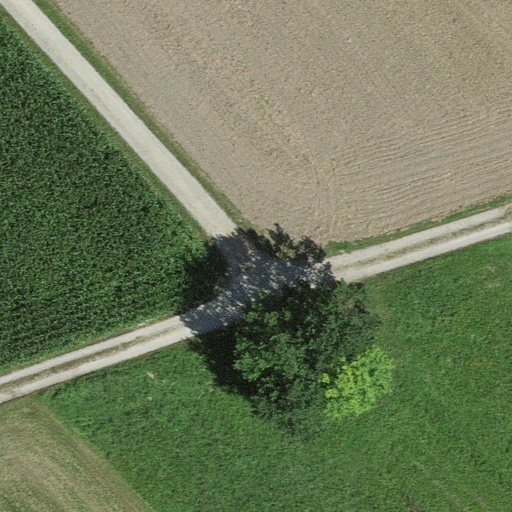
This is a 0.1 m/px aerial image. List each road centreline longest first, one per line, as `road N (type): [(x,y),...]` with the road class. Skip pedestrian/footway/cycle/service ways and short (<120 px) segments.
road 1 (track): [(262,285),(7,0)]
road 2 (track): [(0,380),(262,285)]
road 3 (track): [(262,285),(511,203)]
